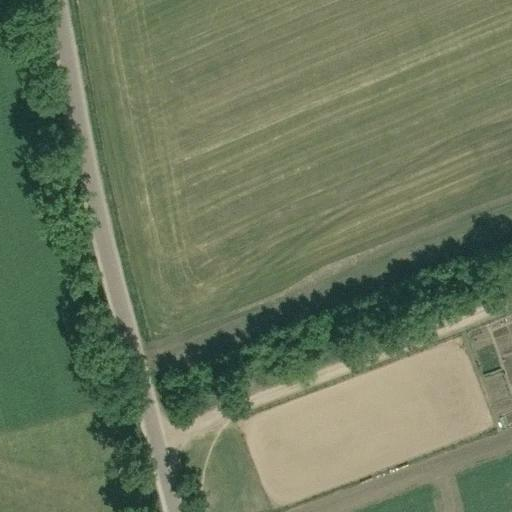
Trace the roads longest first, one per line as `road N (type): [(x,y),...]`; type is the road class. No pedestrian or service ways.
road 1 (tertiary): [(174,511),(57,0)]
road 2 (track): [(232,410),(511,300)]
